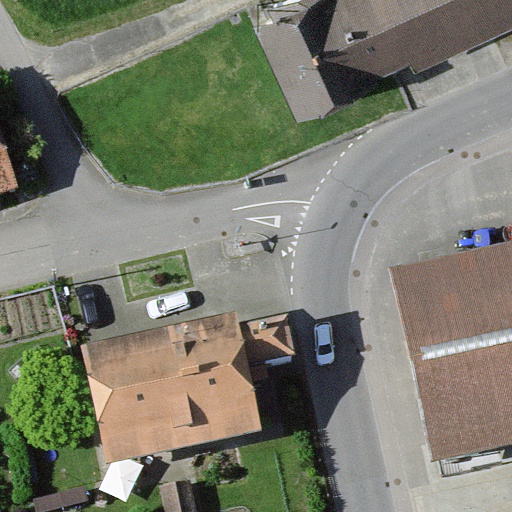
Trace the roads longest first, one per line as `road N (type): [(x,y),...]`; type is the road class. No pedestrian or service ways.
road 1 (residential): [(341,204),(237,208),(0,267)]
road 2 (tertiary): [(341,204),(327,235),(318,296),(363,511)]
road 3 (track): [(98,243),(0,32)]
road 4 (tertiary): [(511,97),(406,141),(369,168),(341,204)]
